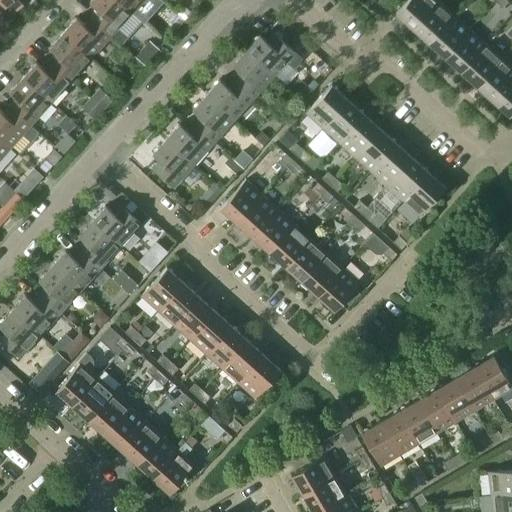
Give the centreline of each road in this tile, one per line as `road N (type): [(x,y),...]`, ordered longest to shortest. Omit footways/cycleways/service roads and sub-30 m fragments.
road 1 (residential): [(408,260),(315,364),(99,151)]
road 2 (residential): [(511,140),(473,145),(380,59),(360,62),(289,0)]
road 3 (residential): [(99,151),(222,9),(253,0)]
road 4 (residential): [(0,262),(99,151)]
